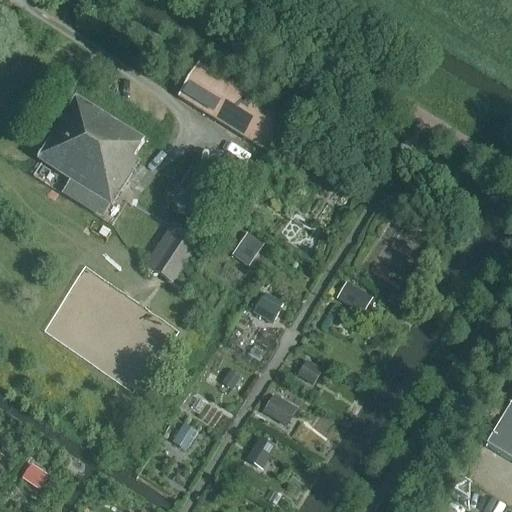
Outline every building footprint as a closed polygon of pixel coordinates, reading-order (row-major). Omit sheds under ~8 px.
[(295,126),(199,66),(178,99),(275,159),(295,126)] [(39,162),(111,208),(139,164),(133,160),(144,144),(77,102),(76,104),(75,104),(74,106),(60,128),(59,129),(55,127),(54,127),(50,133),(50,134),(54,137),(54,138),(42,157),(40,159),(40,160),(39,162)] [(250,229),(239,249),(254,258),(265,238),(250,229)] [(151,272),(172,286),(200,244),(179,230),(151,272)] [(264,297),(258,308),(272,316),(279,305),(264,297)] [(233,362),(226,373),(237,381),(245,370),(233,362)] [(511,412),(510,411),(487,449),(511,464),(511,461),(511,412)] [(190,443),(202,424),(186,414),(174,432),(190,443)]
